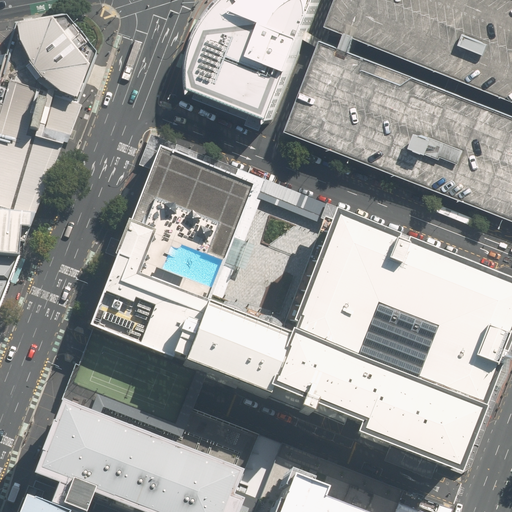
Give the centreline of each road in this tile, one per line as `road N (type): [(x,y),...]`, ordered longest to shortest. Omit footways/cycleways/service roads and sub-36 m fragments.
road 1 (residential): [(37,334),(485,505)]
road 2 (residential): [(125,101),(511,254)]
road 3 (primary): [(37,334),(125,101)]
